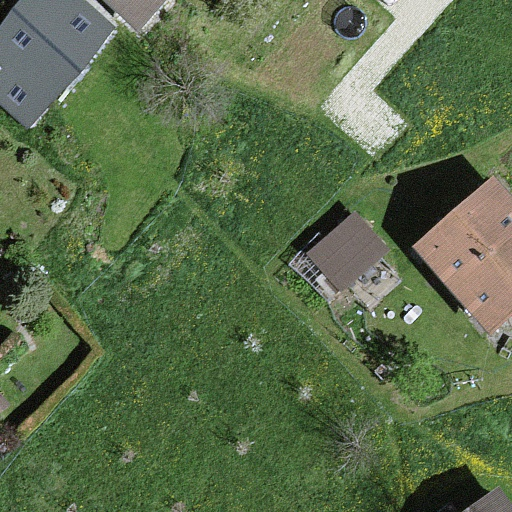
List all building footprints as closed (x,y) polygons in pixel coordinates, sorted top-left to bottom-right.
[(24,0),(0,28),(0,116),(22,135),(102,42),(52,0),(24,0)] [(64,0),(120,52),(169,0),(64,0)] [(511,233),(474,190),(400,255),(474,339),(511,304),(511,233)] [(343,223),(299,263),(330,298),(375,258),(343,223)] [(511,511),(511,479),(468,511),(511,511)]
